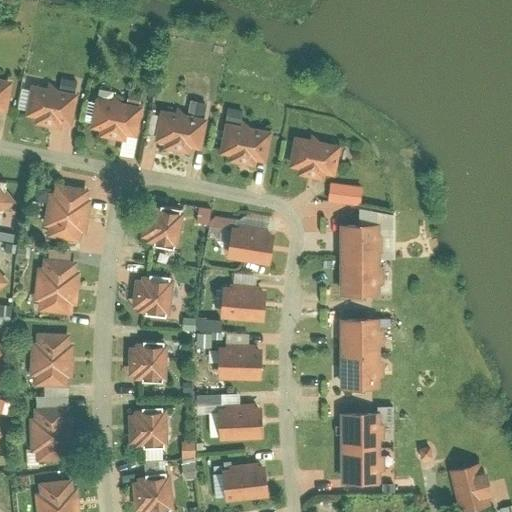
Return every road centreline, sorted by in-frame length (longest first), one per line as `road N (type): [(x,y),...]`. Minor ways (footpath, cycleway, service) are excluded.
road 1 (residential): [(294,511),(283,386),(295,222),(265,200),(122,174)]
road 2 (residential): [(107,511),(102,360),(122,174)]
road 3 (residential): [(122,174),(0,150)]
